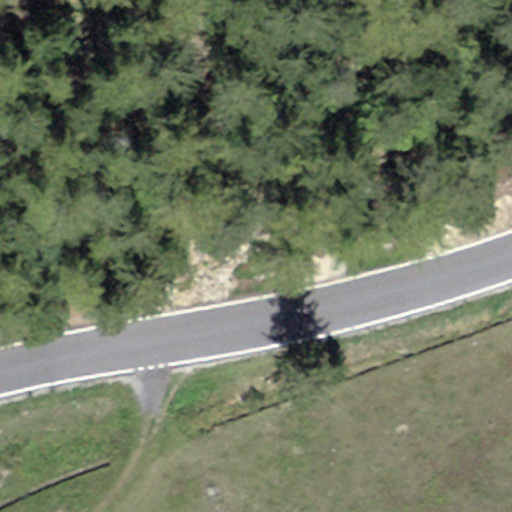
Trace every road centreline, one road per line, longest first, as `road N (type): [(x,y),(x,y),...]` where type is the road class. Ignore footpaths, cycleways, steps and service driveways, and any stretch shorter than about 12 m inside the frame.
road 1 (unclassified): [(511,253),(353,302),(0,370)]
road 2 (track): [(151,341),(156,389),(148,435),(105,511)]
